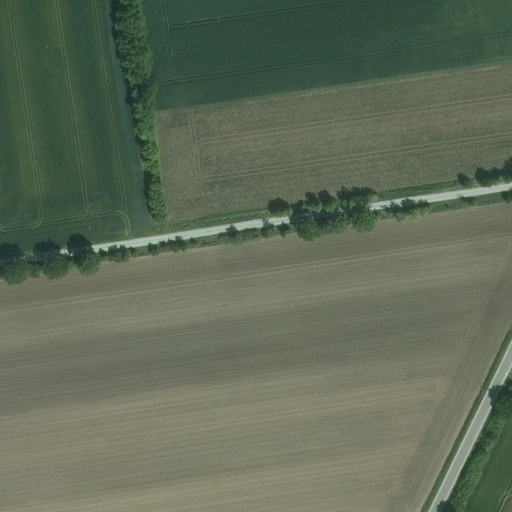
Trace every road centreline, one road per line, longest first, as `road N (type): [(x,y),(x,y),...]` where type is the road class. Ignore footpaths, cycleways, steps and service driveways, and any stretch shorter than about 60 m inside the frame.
road 1 (track): [(511,187),(0,266)]
road 2 (unclassified): [(437,511),(511,357)]
